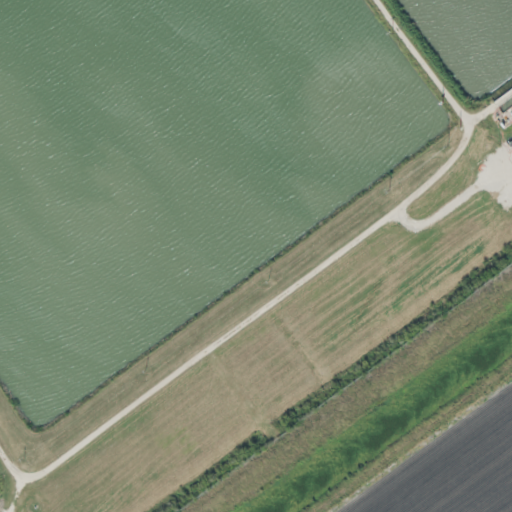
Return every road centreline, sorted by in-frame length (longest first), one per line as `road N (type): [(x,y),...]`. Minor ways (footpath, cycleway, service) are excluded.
road 1 (track): [(0,453),(15,477),(41,470),(396,213),(474,115),(511,90)]
road 2 (track): [(474,115),(453,107),(375,0)]
